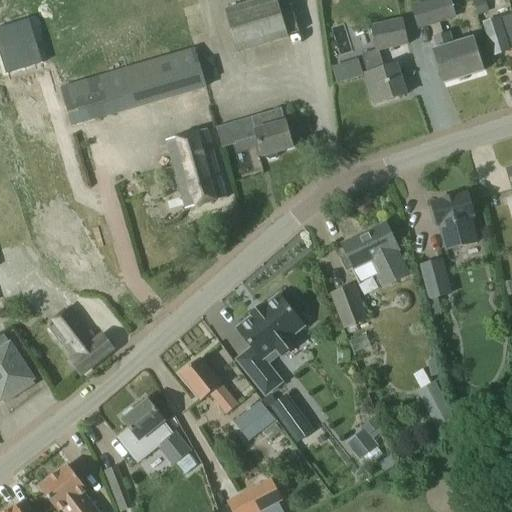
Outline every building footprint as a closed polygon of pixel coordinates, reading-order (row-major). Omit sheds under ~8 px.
[(289,39),(277,0),(261,0),(225,11),(238,55),(289,39)] [(456,19),(450,0),(431,0),(411,6),(418,31),(456,19)] [(511,15),(484,24),(494,56),(511,50),(511,15)] [(409,46),(403,20),(371,26),(376,51),(362,56),(368,74),(367,75),(376,105),(405,96),(396,66),(385,69),(379,52),(409,46)] [(36,22),(0,32),(0,35),(12,77),(49,66),(36,22)] [(454,46),(450,34),(432,40),(436,52),(435,53),(444,84),(483,72),(473,41),(454,46)] [(331,65),(335,83),(362,76),(358,59),(331,65)] [(99,121),(89,80),(61,88),(72,128),(99,121)] [(293,149),(282,111),(252,119),(263,158),(265,157),(266,160),(270,162),(276,160),(278,157),(277,154),(293,149)] [(226,199),(207,131),(167,142),(186,210),(226,199)] [(471,219),(466,197),(453,200),(443,202),(443,203),(431,206),(432,211),(429,211),(432,223),(435,223),(436,227),(438,227),(445,252),(476,244),(469,219),(471,219)] [(396,251),(384,225),(340,246),(344,256),(337,259),(344,274),(349,271),(356,285),(375,276),(381,289),(406,277),(394,252),(396,251)] [(448,296),(439,263),(419,268),(428,301),(448,296)] [(369,321),(355,286),(330,295),(344,331),(369,321)] [(303,328),(278,297),(263,309),(261,307),(250,316),(252,318),(237,330),(253,350),(249,353),(248,352),(236,361),(265,397),(281,384),(262,360),(275,350),(280,357),(295,346),(290,339),(303,328)] [(97,341),(73,312),(51,330),(75,360),(70,364),(81,377),(114,350),(103,336),(97,341)] [(10,345),(0,352),(0,399),(1,402),(20,389),(23,393),(34,386),(31,382),(33,381),(10,345)] [(226,415),(236,407),(199,360),(179,376),(200,403),(210,395),(226,415)] [(454,419),(441,393),(423,402),(437,428),(454,419)] [(312,433),(286,397),(271,408),(297,444),(312,433)] [(147,402),(134,412),(130,409),(122,416),(124,420),(122,422),(129,430),(117,439),(137,464),(158,447),(173,465),(188,452),(173,434),(171,435),(162,424),(163,422),(147,402)] [(265,414),(259,405),(244,417),(235,423),(249,442),(272,423),(265,414)] [(379,446),(365,430),(347,445),(360,461),(379,446)] [(86,492),(66,467),(38,488),(56,511),(59,511),(62,511),(96,511),(83,494),(86,492)] [(121,477),(108,482),(117,504),(130,499),(121,477)] [(263,511),(283,502),(271,480),(227,504),(231,511),(263,511)]
